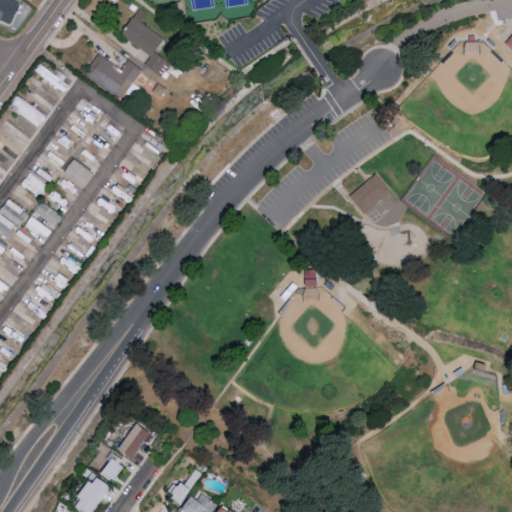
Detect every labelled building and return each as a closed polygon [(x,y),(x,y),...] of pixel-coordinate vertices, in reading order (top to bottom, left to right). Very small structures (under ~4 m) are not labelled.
[(165,38),(141,22),(148,13),(140,8),(122,36),(152,56),(145,65),(162,76),(171,63),(156,52),(165,38)] [(123,69),(99,54),(85,75),(123,99),(142,68),(129,60),(123,69)] [(34,76),(66,90),(69,84),(63,81),(66,75),(40,64),(34,76)] [(106,136),(94,131),(91,138),(103,143),(106,136)] [(85,187),(95,173),(75,159),(65,173),(85,187)] [(49,186),(32,172),(22,184),(39,198),(49,186)] [(363,213),(392,193),(379,174),(350,194),(363,213)] [(114,214),(119,205),(102,194),(96,203),(114,214)] [(57,227),(64,216),(42,201),(35,213),(57,227)] [(17,225),(0,213),(0,233),(9,238),(17,225)] [(52,230),(31,216),(25,227),(46,240),(52,230)] [(70,247),(87,260),(93,252),(76,240),(70,247)] [(120,447),(133,457),(152,433),(139,423),(120,447)] [(113,484),(127,463),(112,453),(98,474),(113,484)] [(75,506),(84,511),(94,511),(111,485),(96,475),(75,506)] [(179,504),(193,488),(184,481),(170,497),(179,504)] [(211,511),(217,503),(197,490),(183,511),(211,511)]
